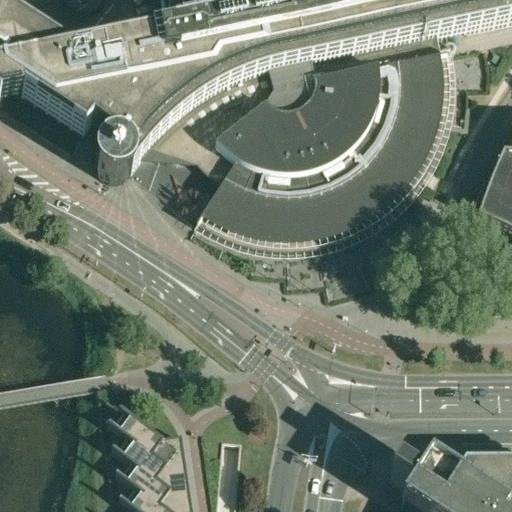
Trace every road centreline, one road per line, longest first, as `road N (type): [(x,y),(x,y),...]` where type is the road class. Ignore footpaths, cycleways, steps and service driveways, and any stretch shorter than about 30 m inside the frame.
road 1 (tertiary): [(337,381),(140,252),(15,191)]
road 2 (tertiary): [(15,191),(299,403)]
road 3 (primary): [(511,388),(337,381)]
road 4 (primary): [(348,427),(511,430)]
